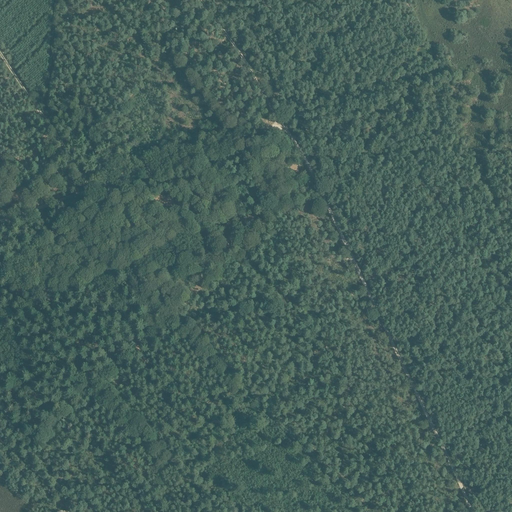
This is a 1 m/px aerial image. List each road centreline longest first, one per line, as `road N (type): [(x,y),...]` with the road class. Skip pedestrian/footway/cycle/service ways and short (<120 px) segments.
road 1 (track): [(280,123),(469,511)]
road 2 (track): [(280,123),(90,189)]
road 3 (track): [(90,189),(0,52)]
road 4 (track): [(200,0),(280,123)]
